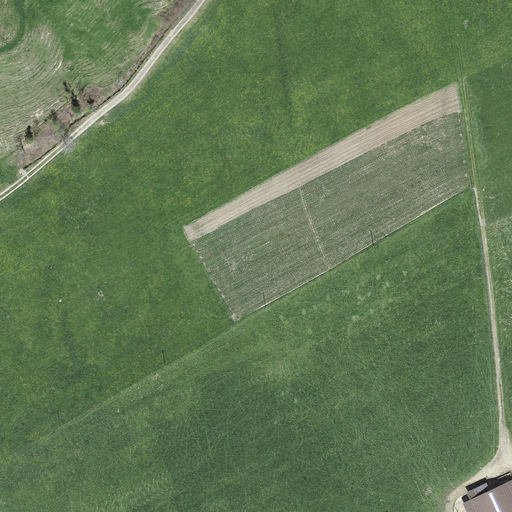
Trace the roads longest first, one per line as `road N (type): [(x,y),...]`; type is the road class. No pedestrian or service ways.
road 1 (track): [(505,470),(476,153),(450,0)]
road 2 (track): [(0,199),(131,93),(205,0)]
